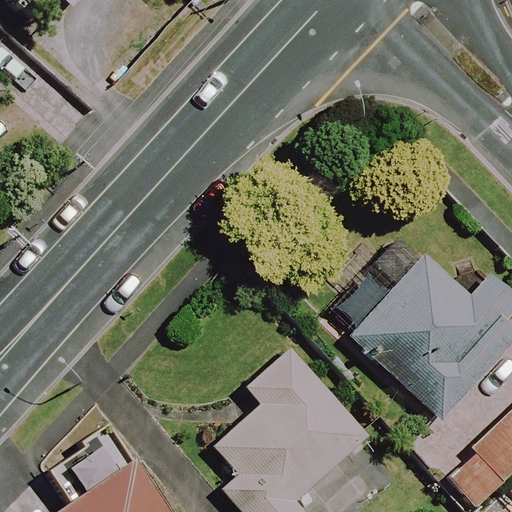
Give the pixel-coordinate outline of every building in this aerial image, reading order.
[(77,0),(4,0),(27,19),(43,0),(54,0),(68,12),(77,0)] [(0,78),(0,97),(9,87),(0,78)] [(357,320),(340,339),(441,431),(511,353),(511,336),(501,326),(511,314),(511,297),(470,260),(449,283),(400,238),(340,304),(357,320)] [(361,441),(286,354),(243,390),(259,408),(211,450),(236,478),(220,492),(236,511),(296,511),(289,503),(361,441)] [(511,413),(446,479),(475,508),(511,471),(511,413)] [(176,511),(141,460),(63,511),(176,511)]
